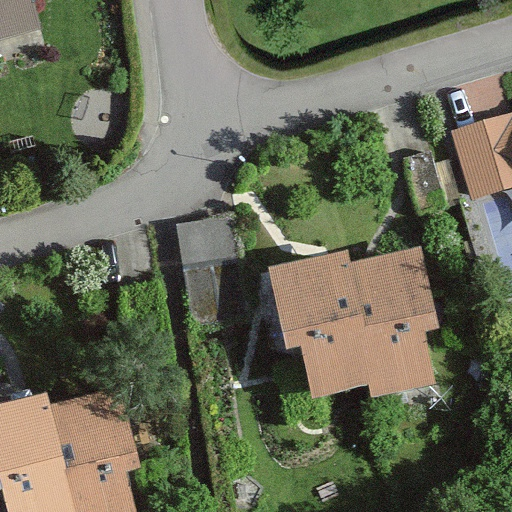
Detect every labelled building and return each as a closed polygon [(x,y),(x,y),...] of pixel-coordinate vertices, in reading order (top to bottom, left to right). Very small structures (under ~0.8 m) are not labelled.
[(0,0),(0,42),(40,30),(30,0),(0,0)] [(511,113),(453,132),(475,204),(511,193),(511,113)] [(254,320),(236,221),(180,231),(197,330),(254,320)] [(340,267),(262,283),(280,369),(294,366),(305,415),(361,403),(364,416),(424,404),(412,350),(430,346),(412,263),(342,278),(340,267)] [(41,408),(0,418),(0,511),(121,511),(113,481),(129,478),(110,404),(44,421),(41,408)]
